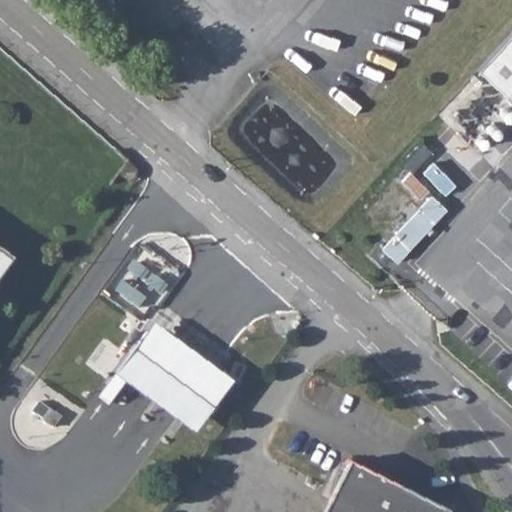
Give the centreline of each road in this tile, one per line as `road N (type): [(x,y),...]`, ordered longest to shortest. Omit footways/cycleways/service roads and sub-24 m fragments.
road 1 (secondary): [(0,10),(438,389)]
road 2 (secondary): [(438,389),(511,491)]
